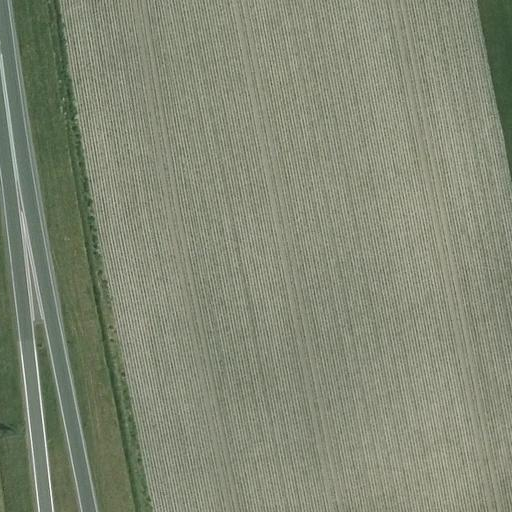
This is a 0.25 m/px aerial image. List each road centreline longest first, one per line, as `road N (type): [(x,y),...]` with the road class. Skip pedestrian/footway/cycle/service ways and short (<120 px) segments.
road 1 (trunk): [(88,511),(20,207)]
road 2 (trunk): [(20,207),(46,511)]
road 3 (trunk): [(20,207),(0,51)]
